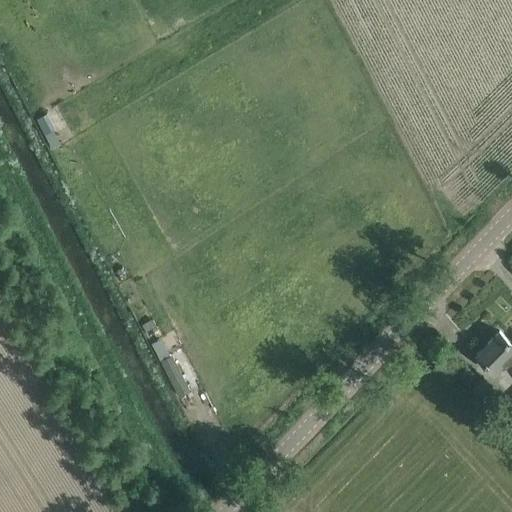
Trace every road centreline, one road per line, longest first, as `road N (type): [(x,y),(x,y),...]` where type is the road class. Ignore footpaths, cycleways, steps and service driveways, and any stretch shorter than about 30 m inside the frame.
road 1 (track): [(0,58),(174,398),(237,493)]
road 2 (unclassified): [(220,511),(511,207)]
